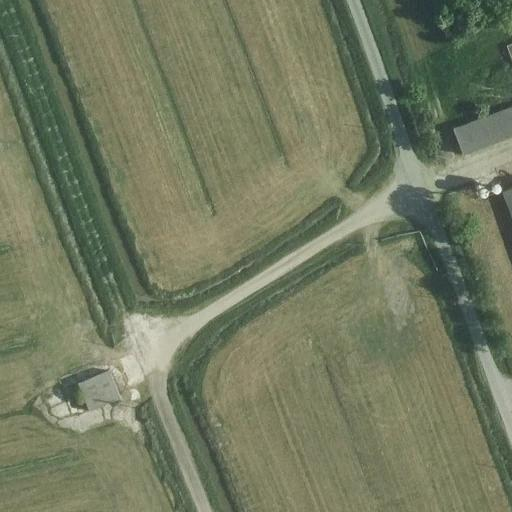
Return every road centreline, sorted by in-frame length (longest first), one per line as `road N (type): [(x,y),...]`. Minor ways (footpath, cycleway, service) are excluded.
road 1 (track): [(511,434),(420,192)]
road 2 (residential): [(420,192),(354,0)]
